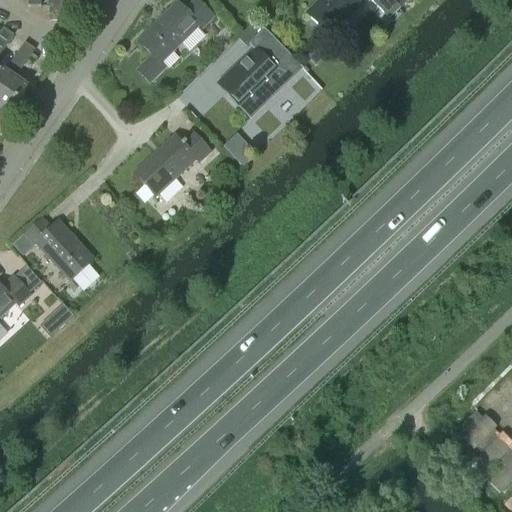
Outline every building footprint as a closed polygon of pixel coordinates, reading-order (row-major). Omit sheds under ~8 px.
[(49,0),(49,23),(62,22),(61,0),(49,0)] [(329,38),(361,7),(354,0),(321,0),(306,15),(329,38)] [(401,9),(391,0),(368,0),(389,21),(401,9)] [(391,0),(401,9),(410,0),(391,0)] [(195,1),(193,3),(184,11),(177,4),(137,44),(151,58),(137,72),(149,85),(164,70),(160,65),(199,27),(202,31),(213,19),(195,1)] [(246,49),(250,45),(255,50),(218,87),(239,109),(276,72),(289,58),(274,43),(275,42),(255,22),(237,40),(246,49)] [(3,29),(0,33),(0,79),(4,73),(0,69),(0,55),(13,37),(3,29)] [(327,39),(305,59),(315,69),(336,48),(327,39)] [(0,79),(0,127),(27,88),(26,87),(26,88),(15,80),(34,51),(24,44),(4,73),(0,79)] [(210,154),(193,135),(182,145),(175,138),(134,176),(155,199),(195,162),(198,165),(210,154)] [(243,170),(250,164),(243,157),(248,151),(236,138),(223,150),(243,170)] [(93,262),(58,224),(50,230),(42,222),(23,239),(32,250),(36,246),(70,283),(93,262)] [(0,318),(15,305),(18,309),(30,298),(13,278),(1,289),(0,288),(0,318)] [(62,308),(38,330),(49,342),(73,319),(62,308)] [(491,477),(475,459),(465,468),(481,486),(491,477)]
